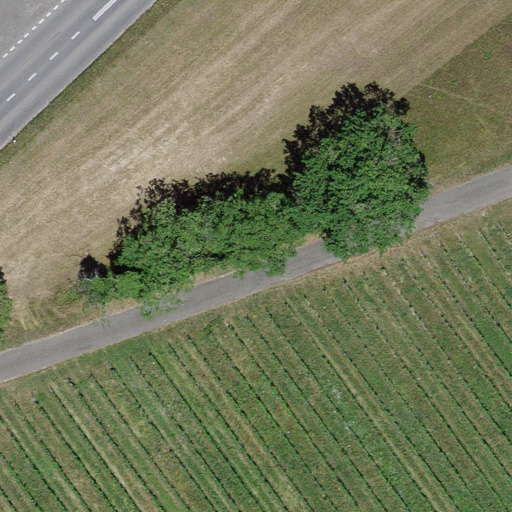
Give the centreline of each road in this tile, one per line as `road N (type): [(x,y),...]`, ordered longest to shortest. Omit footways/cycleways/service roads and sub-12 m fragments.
road 1 (track): [(511,181),(0,372)]
road 2 (tertiary): [(114,0),(0,110)]
